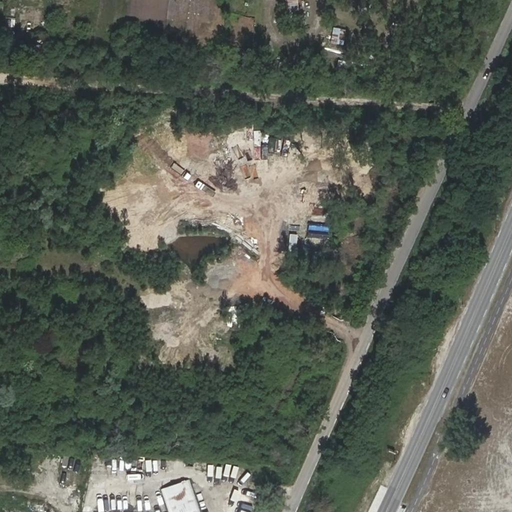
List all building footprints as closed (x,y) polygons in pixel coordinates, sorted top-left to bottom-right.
[(283,0),(283,15),(295,15),(295,0),(283,0)] [(101,17),(92,16),(91,40),(115,40),(115,25),(101,25),(101,17)] [(251,46),(252,17),(231,16),(231,46),(251,46)] [(341,45),(344,29),(331,26),(328,43),(341,45)] [(199,511),(188,478),(160,488),(167,511),(199,511)]
